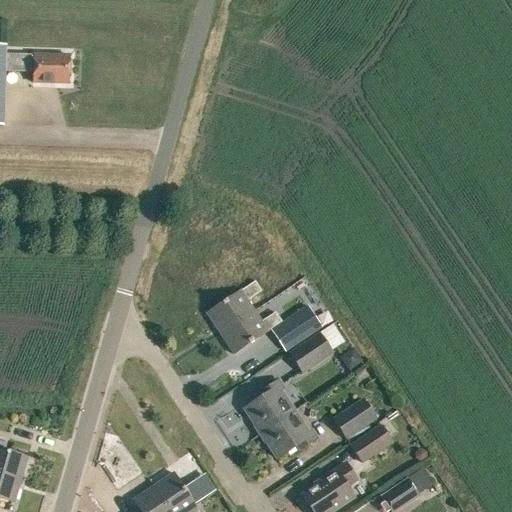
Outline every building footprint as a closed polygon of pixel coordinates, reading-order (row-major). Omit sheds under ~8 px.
[(33,57),(4,56),(5,47),(0,46),(0,126),(2,127),(4,72),(32,73),(32,83),(68,84),(69,57),(33,56),(33,57)] [(220,334),(254,311),(246,301),(261,291),(254,282),(240,291),(206,314),(220,334)] [(288,318),(303,340),(321,328),(307,306),(288,318)] [(254,311),(220,334),(233,354),(267,332),(281,322),(275,313),(261,322),(254,311)] [(302,374),(333,353),(319,332),(288,352),(302,374)] [(361,349),(347,356),(353,368),(367,362),(361,349)] [(260,435),(294,413),(280,392),(283,390),(278,381),(261,392),(264,397),(244,410),(260,435)] [(346,439),(377,419),(363,398),(332,418),(346,439)] [(294,413),(260,435),(277,460),(297,447),(300,451),(317,440),(311,431),(307,434),(294,413)] [(362,463),(393,442),(380,424),(349,445),(362,463)] [(0,474),(20,481),(27,458),(0,449),(0,474)] [(311,511),(332,511),(353,498),(346,488),(356,481),(345,465),(322,480),(323,482),(301,496),(311,511)] [(421,471),(407,480),(417,496),(431,486),(421,471)] [(152,487),(168,511),(197,511),(195,508),(195,507),(173,473),(152,487)] [(0,499),(14,503),(20,481),(0,474),(0,499)] [(407,480),(380,498),(389,511),(398,511),(419,498),(417,496),(407,480)] [(168,511),(152,487),(132,501),(139,511),(138,511),(168,511)]
